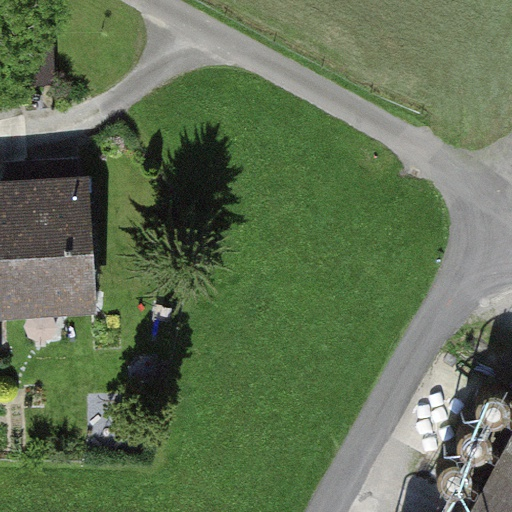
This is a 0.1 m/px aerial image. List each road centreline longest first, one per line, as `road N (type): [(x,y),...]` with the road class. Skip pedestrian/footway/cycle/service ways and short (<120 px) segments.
road 1 (residential): [(136,0),(506,199)]
road 2 (residential): [(333,511),(506,199)]
